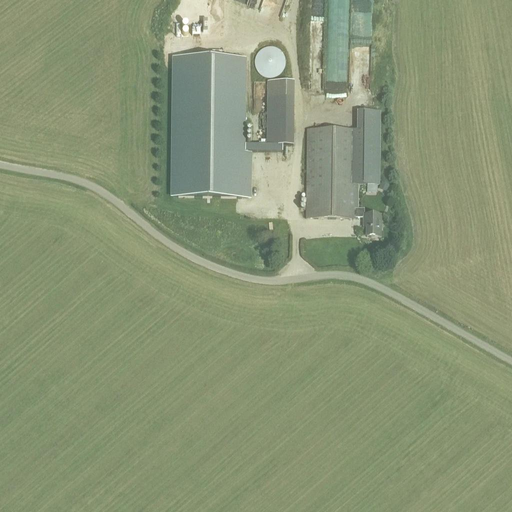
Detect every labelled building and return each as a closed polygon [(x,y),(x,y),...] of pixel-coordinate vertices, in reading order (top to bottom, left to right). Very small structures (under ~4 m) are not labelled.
[(164,31),(167,31),(170,31),(173,30),(176,28),(179,25),(181,23),(182,21),(182,18),(182,16),(182,13),(181,9),(180,7),(178,5),(176,3),(173,1),(170,0),(167,0),(166,0),(165,0),(162,1),(159,2),(156,4),(154,7),(153,9),(152,12),(151,15),(152,18),(152,20),(153,23),(154,25),(145,34),(149,37),(158,28),(160,29),(162,30),(164,31)] [(347,22),(360,22),(359,10),(346,10),(347,22)] [(255,68),(261,76),(270,79),(279,76),(285,68),(285,59),(279,51),(270,48),(261,51),(255,59),(255,68)] [(316,65),(322,64),(321,55),(314,56),(316,65)] [(244,60),(174,59),(172,198),(251,199),(252,154),(243,154),(244,60)] [(267,98),(266,148),(293,148),(294,99),(294,83),(267,83),(267,98)] [(380,112),(357,112),(357,131),(307,130),(305,220),(357,221),(357,219),(364,219),(364,225),(366,225),(366,238),(380,238),(381,216),(364,216),(364,210),(358,210),(358,185),(379,185),(380,112)] [(379,190),(386,193),(388,187),(381,184),(379,190)]
